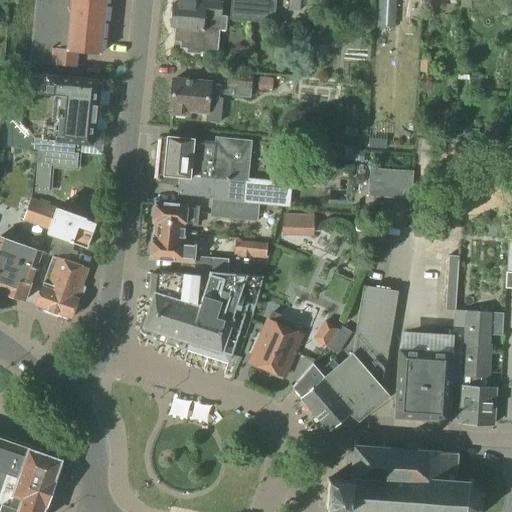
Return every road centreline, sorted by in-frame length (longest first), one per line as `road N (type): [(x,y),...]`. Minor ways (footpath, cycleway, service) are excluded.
road 1 (tertiary): [(102,353),(140,0)]
road 2 (residential): [(511,438),(285,438)]
road 3 (residential): [(102,353),(260,408),(285,438)]
road 4 (tertiary): [(87,511),(92,435),(68,396)]
